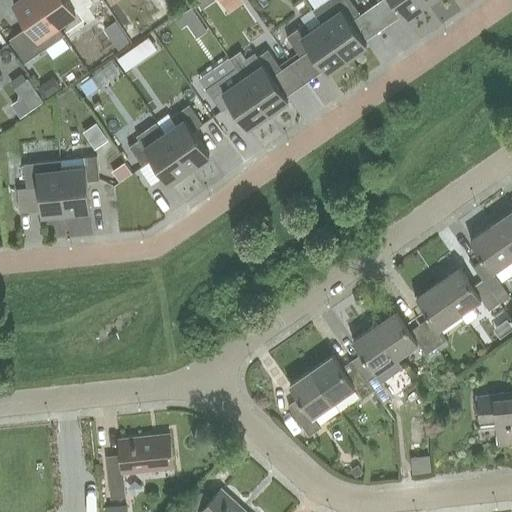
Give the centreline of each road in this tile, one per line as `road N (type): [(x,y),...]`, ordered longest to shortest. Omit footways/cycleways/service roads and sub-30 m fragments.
road 1 (residential): [(511,2),(151,252),(0,269)]
road 2 (residential): [(192,387),(511,157)]
road 3 (unclassified): [(511,490),(340,506),(192,387)]
road 4 (residential): [(0,408),(192,387)]
